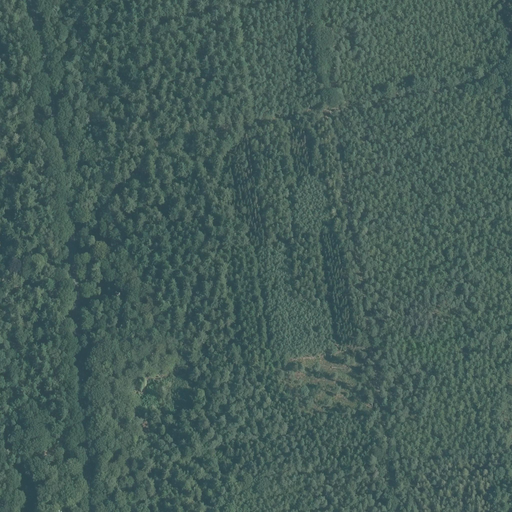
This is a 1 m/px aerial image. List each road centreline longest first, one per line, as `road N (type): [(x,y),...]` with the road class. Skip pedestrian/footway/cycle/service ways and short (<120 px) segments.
road 1 (track): [(397,511),(315,0)]
road 2 (track): [(207,511),(133,0)]
road 3 (secondary): [(89,511),(69,212),(30,0)]
road 4 (track): [(63,165),(511,77)]
